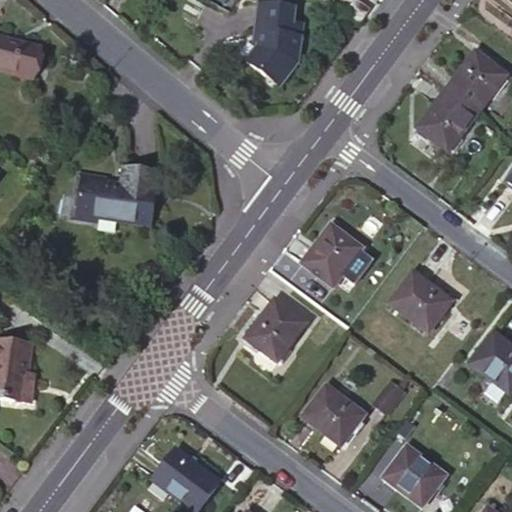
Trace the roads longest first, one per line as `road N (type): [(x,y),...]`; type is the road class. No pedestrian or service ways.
road 1 (residential): [(280,187),(58,0)]
road 2 (residential): [(148,366),(340,511)]
road 3 (residential): [(321,135),(511,275)]
road 4 (residential): [(148,366),(280,187)]
road 5 (residential): [(39,511),(148,366)]
road 6 (residential): [(321,135),(422,0)]
